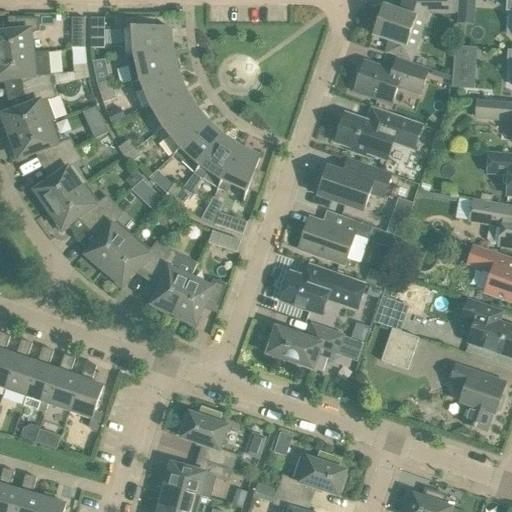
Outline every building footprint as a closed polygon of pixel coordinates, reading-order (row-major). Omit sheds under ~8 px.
[(416,11),(444,11),(456,11),(456,0),(409,0),(409,9),(405,9),(403,16),(381,9),(378,18),(376,17),(373,17),(370,20),(368,23),(370,27),(373,29),(374,29),(371,39),(413,53),(423,23),(414,20),(416,11)] [(72,52),(83,52),(83,22),(70,22),(70,52),(72,52)] [(102,22),(89,22),(89,52),(102,52),(102,22)] [(0,60),(31,58),(49,57),(49,52),(30,54),(29,36),(36,35),(36,24),(37,24),(37,23),(14,23),(13,36),(0,36),(0,60)] [(117,32),(122,32),(124,59),(119,60),(119,61),(170,53),(168,32),(153,32),(153,23),(122,23),(122,32),(117,32)] [(456,61),(473,63),(474,49),(457,48),(456,61)] [(83,52),(72,52),(72,66),(85,65),(83,52)] [(170,53),(119,61),(124,60),(130,87),(125,88),(126,88),(175,73),(170,53)] [(51,75),(49,57),(31,58),(0,60),(0,86),(1,86),(1,84),(18,82),(21,97),(51,90),(50,88),(53,87),(51,75)] [(419,96),(427,72),(395,61),(390,75),(362,65),(361,68),(357,69),(354,77),(357,80),(352,94),(390,107),(396,89),(419,96)] [(245,76),(245,65),(228,65),(228,77),(245,76)] [(136,115),(182,93),(175,73),(126,88),(126,89),(130,87),(134,97),(145,93),(150,107),(136,115)] [(98,97),(111,93),(108,84),(96,88),(98,97)] [(8,114),(0,117),(0,123),(5,138),(7,137),(9,141),(51,126),(54,125),(46,103),(53,101),(51,90),(21,97),(24,111),(9,117),(8,114)] [(111,93),(98,97),(102,107),(114,103),(111,93)] [(150,139),(151,140),(193,110),(182,93),(136,115),(141,113),(146,122),(156,116),(164,130),(150,139)] [(475,103),(474,120),(492,121),(493,105),(475,103)] [(120,108),(107,114),(112,125),(125,118),(120,108)] [(169,162),(206,126),(193,110),(151,140),(155,137),(172,158),(168,161),(169,162)] [(413,147),(419,129),(371,112),(367,125),(344,118),(342,124),(338,127),(336,131),(335,135),(337,140),(335,146),(351,152),(354,156),(358,157),(363,156),(384,163),(392,140),(413,147)] [(102,125),(89,131),(93,139),(106,133),(102,125)] [(47,168),(74,154),(69,144),(59,148),(51,126),(9,141),(11,146),(8,147),(16,167),(26,163),(25,161),(40,155),(47,168)] [(190,181),(222,140),(206,126),(169,162),(173,159),(193,177),(190,180),(190,181)] [(222,140),(190,181),(193,177),(216,192),(214,196),(239,151),(222,140)] [(122,159),(133,152),(127,144),(117,152),(122,159)] [(239,151),(214,196),(214,197),(217,192),(226,197),(231,187),(245,193),(240,208),(241,209),(247,192),(255,195),(262,178),(253,175),(259,160),(239,151)] [(133,152),(122,159),(128,168),(138,161),(133,152)] [(39,188),(30,194),(42,211),(44,210),(47,214),(80,191),(84,188),(85,188),(72,169),(79,163),(74,154),(47,168),(54,181),(40,190),(39,188)] [(511,158),(487,156),(486,176),(508,178),(506,198),(511,198),(511,158)] [(382,201),(390,178),(345,162),(341,176),(326,171),(324,178),(319,179),(316,189),(319,192),(316,199),(362,215),(368,197),(382,201)] [(141,183),(133,175),(124,183),(132,192),(141,183)] [(172,203),(180,193),(173,187),(165,198),(172,203)] [(91,230),(113,209),(106,201),(97,207),(84,188),(80,191),(47,214),(50,218),(48,220),(60,237),(69,231),(68,229),(81,219),(91,230)] [(180,193),(172,203),(181,210),(188,199),(180,193)] [(151,194),(143,203),(153,212),(160,202),(157,199),(151,194)] [(511,210),(505,209),(472,203),(468,225),(489,228),(487,240),(490,243),(498,245),(497,248),(511,250),(511,210)] [(113,209),(91,230),(101,241),(90,253),(88,252),(82,260),(98,273),(99,271),(103,275),(132,240),(114,225),(121,217),(113,209)] [(213,229),(242,238),(246,226),(218,216),(213,229)] [(359,265),(371,230),(348,222),(344,234),(309,222),(298,253),(343,268),(345,261),(359,265)] [(386,233),(402,238),(405,227),(390,222),(386,233)] [(235,256),(239,244),(211,235),(207,247),(235,256)] [(149,278),(166,252),(156,247),(150,255),(132,240),(103,275),(107,278),(106,280),(121,293),(128,285),(126,283),(137,271),(149,278)] [(484,296),(511,305),(511,263),(472,250),(466,267),(491,275),(484,296)] [(168,316),(173,318),(189,282),(196,268),(175,258),(166,252),(149,278),(162,286),(155,301),(153,300),(148,310),(167,318),(168,316)] [(307,268),(303,281),(290,276),(288,283),(283,285),(280,294),(282,299),(280,305),(320,319),(325,303),(355,313),(364,287),(307,268)] [(210,291),(189,282),(173,318),(177,321),(176,323),(195,331),(200,322),(198,321),(204,306),(217,310),(225,287),(223,287),(223,288),(213,284),(210,291)] [(382,292),(369,288),(367,296),(379,299),(382,292)] [(382,298),(374,323),(392,329),(393,329),(401,332),(409,307),(382,298)] [(467,345),(511,360),(511,331),(498,326),(502,315),(467,303),(460,324),(473,328),(467,345)] [(364,342),(368,328),(356,324),(352,338),(364,342)] [(268,352),(266,358),(282,363),(284,367),(288,370),(292,370),(296,368),(312,374),(321,349),(337,354),(356,360),(361,344),(311,327),(306,342),(275,331),(273,337),(269,339),(266,343),(266,347),(268,352)] [(408,372),(419,341),(420,339),(401,332),(393,329),(392,329),(380,362),(408,372)] [(10,340),(0,336),(0,392),(4,394),(16,360),(15,360),(4,356),(10,340)] [(31,348),(21,344),(15,360),(16,360),(4,394),(25,401),(26,401),(37,368),(37,367),(26,364),(31,348)] [(42,351),(37,367),(37,368),(26,401),(25,401),(23,406),(46,414),(47,408),(59,375),(58,375),(47,371),(53,355),(42,351)] [(47,408),(69,416),(80,382),(69,378),(74,362),(64,359),(58,375),(59,375),(47,408)] [(90,386),(96,370),(85,366),(80,382),(69,416),(91,423),(88,431),(97,434),(102,418),(94,415),(103,390),(90,386)] [(503,385),(456,368),(451,382),(466,387),(461,404),(469,407),(464,422),(485,430),(491,413),(493,413),(495,408),(498,410),(502,398),(498,397),(503,385)] [(207,450),(203,463),(231,473),(235,460),(219,454),(227,430),(218,427),(221,418),(201,411),(198,420),(189,417),(188,421),(185,420),(180,437),(182,437),(181,441),(207,450)] [(301,460),(293,484),(283,480),(278,494),(306,503),(310,489),(337,499),(339,495),(341,496),(346,479),(344,478),(345,474),(336,471),(339,462),(319,455),(316,465),(301,460)] [(168,470),(163,487),(166,487),(165,491),(199,500),(208,502),(214,480),(227,485),(231,473),(203,463),(199,475),(171,468),(170,471),(168,470)] [(14,476),(3,473),(0,483),(0,511),(16,511),(21,495),(9,492),(14,476)] [(16,511),(40,511),(43,502),(42,501),(31,498),(36,482),(25,479),(21,495),(16,511)] [(195,511),(199,500),(165,491),(159,511),(195,511)] [(409,501),(405,511),(454,511),(451,511),(442,508),(445,499),(425,492),(422,501),(413,498),(412,502),(409,501)] [(285,511),(302,511),(306,503),(278,494),(273,507),(285,511)] [(55,499),(45,496),(44,496),(42,501),(43,502),(40,511),(64,511),(66,508),(53,504),(55,499)]
